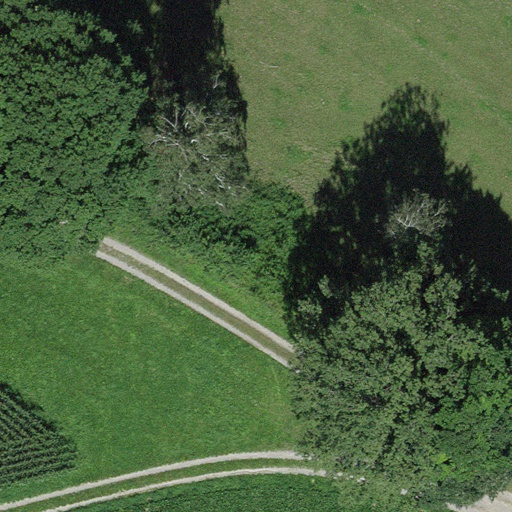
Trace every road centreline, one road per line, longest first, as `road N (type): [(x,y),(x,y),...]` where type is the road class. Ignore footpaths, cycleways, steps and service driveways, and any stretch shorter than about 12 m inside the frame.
road 1 (track): [(0,204),(98,250),(309,371),(511,504)]
road 2 (track): [(56,511),(229,471),(302,467),(374,473),(496,511)]
